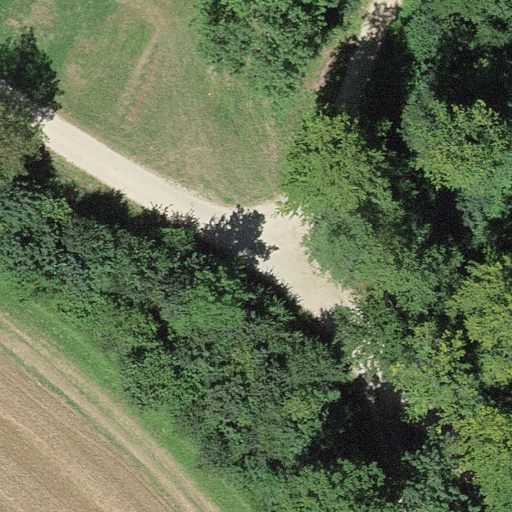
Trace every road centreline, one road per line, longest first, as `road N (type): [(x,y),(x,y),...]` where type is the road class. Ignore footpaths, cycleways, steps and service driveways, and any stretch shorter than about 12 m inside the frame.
road 1 (track): [(227,243),(354,363),(492,511)]
road 2 (track): [(367,0),(227,243)]
road 3 (track): [(0,102),(227,243)]
road 4 (track): [(354,363),(404,511)]
